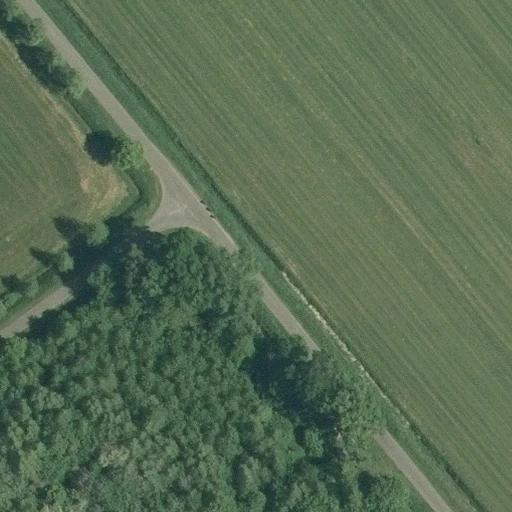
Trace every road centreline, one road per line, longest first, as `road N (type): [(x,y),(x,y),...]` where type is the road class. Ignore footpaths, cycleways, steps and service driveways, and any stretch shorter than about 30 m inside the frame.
road 1 (unclassified): [(444,511),(189,198)]
road 2 (unclassified): [(189,198),(28,0)]
road 3 (unclassified): [(0,343),(189,198)]
